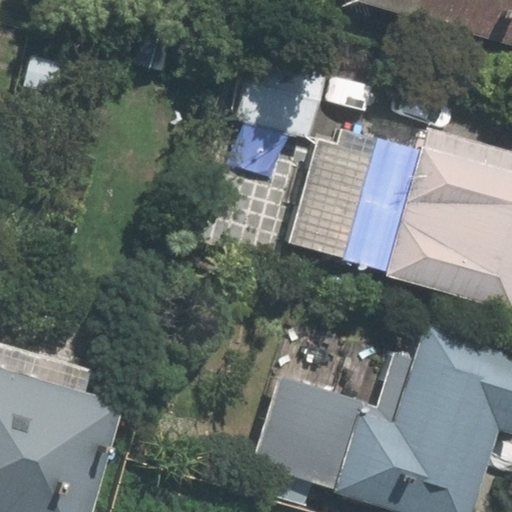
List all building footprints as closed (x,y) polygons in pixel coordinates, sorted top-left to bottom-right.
[(511,0),(406,0),(511,29),(511,0)] [(309,137),(333,52),(258,31),(234,116),(309,137)] [(511,144),(425,120),(419,145),(320,117),(286,238),(511,301),(511,144)] [(511,334),(403,304),(378,395),(279,367),(252,460),(436,511),(474,511),(501,416),(511,419),(511,334)] [(84,386),(91,360),(0,334),(0,511),(89,511),(121,396),(84,386)] [(248,511),(252,499),(164,471),(150,511),(248,511)]
